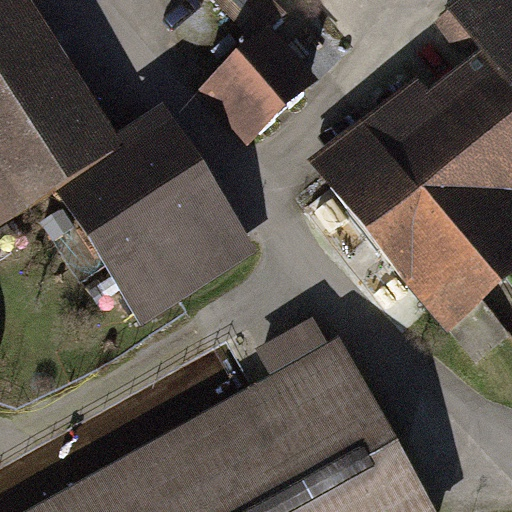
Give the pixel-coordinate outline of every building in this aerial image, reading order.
[(0,0),(0,240),(34,219),(120,353),(258,265),(166,120),(116,152),(18,0),(0,0)] [(254,0),(274,29),(315,0),(254,0)] [(419,90),(316,174),(459,350),(511,306),(511,0),(485,0),(452,26),(488,70),(437,112),(419,90)] [(275,46),(204,105),(250,160),(321,101),(275,46)] [(427,511),(341,354),(52,511),(427,511)]
